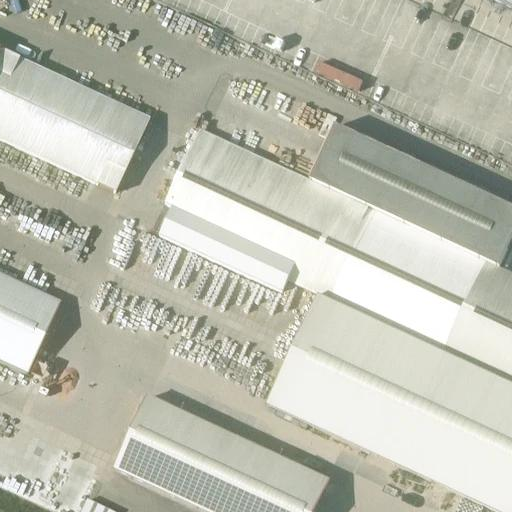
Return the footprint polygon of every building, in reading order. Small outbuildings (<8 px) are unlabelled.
[(511,0),(483,0),(511,13),(511,0)] [(0,54),(0,142),(117,196),(150,124),(0,54)] [(511,211),(336,130),(310,185),(500,273),(511,246),(511,211)] [(511,511),(511,278),(500,273),(310,185),(200,134),(166,209),(172,212),(159,241),(282,298),(288,285),(318,299),(267,410),(488,511),(511,511)] [(60,307),(0,279),(0,364),(27,377),(60,307)] [(316,511),(329,484),(149,401),(116,474),(198,511),(316,511)]
